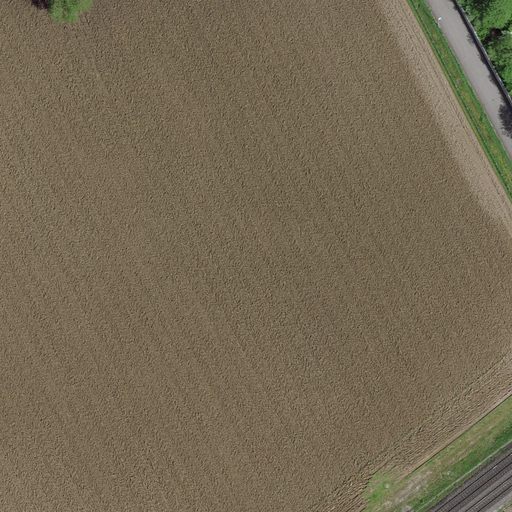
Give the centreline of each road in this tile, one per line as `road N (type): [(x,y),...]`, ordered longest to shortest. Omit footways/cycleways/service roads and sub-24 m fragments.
road 1 (track): [(380,511),(511,407)]
road 2 (unclassified): [(439,0),(511,133)]
